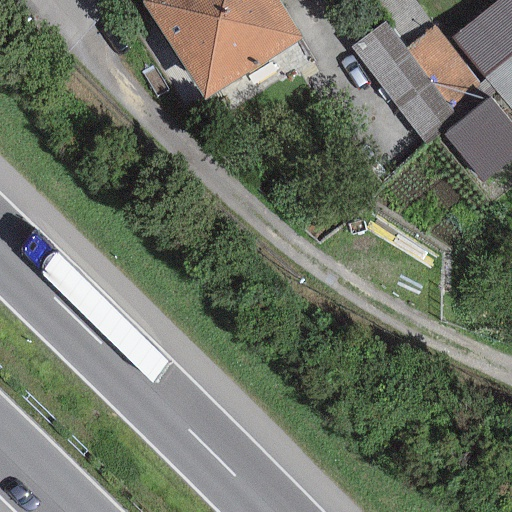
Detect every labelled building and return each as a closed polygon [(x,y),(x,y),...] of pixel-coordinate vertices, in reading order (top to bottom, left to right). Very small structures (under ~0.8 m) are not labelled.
[(142,0),(140,2),(203,100),(301,41),(275,0),(142,0)] [(511,0),(497,0),(450,39),(483,79),(511,55),(511,0)] [(384,22),(351,47),(423,144),(457,119),(450,109),(405,50),(384,22)] [(480,86),(434,27),(405,50),(450,109),(480,86)] [(511,159),(511,126),(490,99),(444,136),(482,183),(511,159)]
